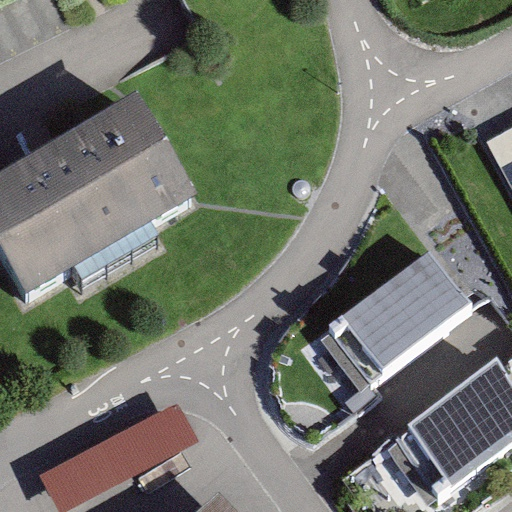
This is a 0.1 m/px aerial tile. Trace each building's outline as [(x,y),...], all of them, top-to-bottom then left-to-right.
[(153,127),(0,207),(0,261),(28,314),(204,222),(153,127)] [(511,138),(491,151),(511,188),(511,138)] [(472,319),(431,265),(332,341),(373,395),(472,319)] [(511,453),(511,391),(501,376),(400,450),(440,506),(511,453)] [(58,511),(75,511),(205,455),(186,413),(43,476),(58,511)]
